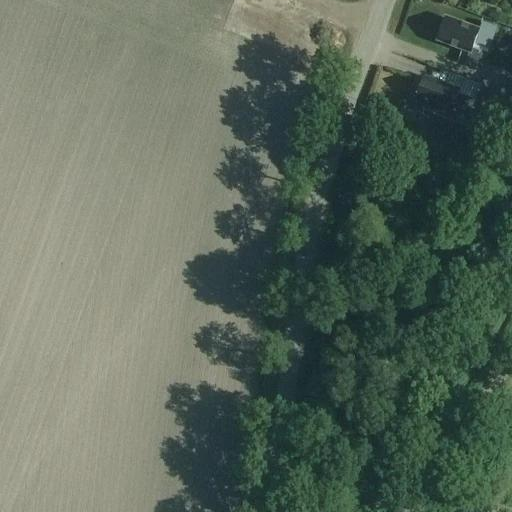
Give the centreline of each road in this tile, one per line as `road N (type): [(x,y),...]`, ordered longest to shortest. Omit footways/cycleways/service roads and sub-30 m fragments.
road 1 (tertiary): [(275,511),(310,234),(386,0)]
road 2 (unclassified): [(415,511),(505,369)]
